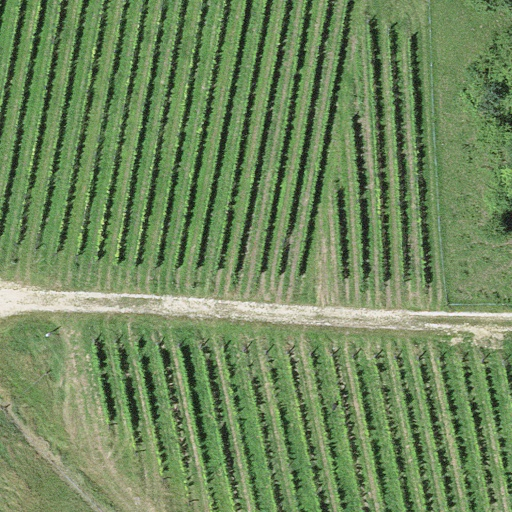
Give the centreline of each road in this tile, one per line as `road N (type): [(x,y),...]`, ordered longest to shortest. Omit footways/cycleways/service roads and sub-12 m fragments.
road 1 (track): [(0,302),(511,322)]
road 2 (track): [(124,511),(51,451),(0,371)]
